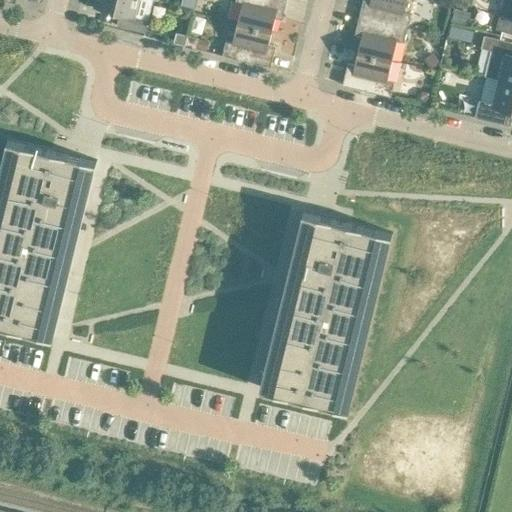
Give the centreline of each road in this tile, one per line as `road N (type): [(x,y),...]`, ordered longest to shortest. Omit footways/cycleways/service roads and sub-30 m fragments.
road 1 (residential): [(212,133),(143,407)]
road 2 (residential): [(301,101),(111,55)]
road 3 (residential): [(511,153),(334,109)]
road 4 (residential): [(143,407),(318,451)]
road 5 (residential): [(212,133),(99,105),(111,55)]
road 6 (residential): [(334,109),(321,160),(212,133)]
road 7 (residential): [(0,371),(143,407)]
